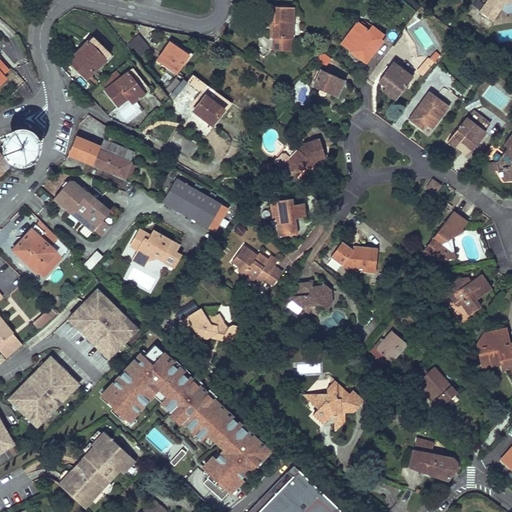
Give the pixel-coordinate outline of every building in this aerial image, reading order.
[(511,0),(488,0),(480,12),(493,22),(501,10),(505,5),(511,3),(511,0)] [(292,38),(293,7),(271,6),(271,25),(272,25),(272,30),(271,30),(270,38),(274,38),(273,50),(291,51),(291,38),(292,38)] [(368,29),(358,21),(341,44),(350,51),(352,48),(368,59),(382,39),(381,38),(368,29)] [(384,34),(372,24),(368,29),(381,38),(384,34)] [(138,58),(150,49),(138,34),(127,44),(138,58)] [(110,54),(92,36),(87,41),(105,59),(110,54)] [(105,59),(87,41),(71,58),(81,68),(78,71),(86,78),(90,75),(105,59)] [(188,54),(169,42),(157,60),(176,72),(188,54)] [(368,59),(352,48),(350,51),(365,62),(368,59)] [(325,67),(331,59),(323,53),(316,61),(325,67)] [(81,68),(71,58),(68,61),(78,71),(81,68)] [(433,62),(430,59),(419,73),(422,75),(433,62)] [(412,77),(392,62),(378,81),(385,86),(392,91),(394,88),(401,93),(405,86),(412,77)] [(150,89),(132,67),(127,71),(144,93),(150,89)] [(345,80),(320,69),(312,86),(320,89),(319,92),(318,93),(319,94),(319,95),(320,95),(320,96),(322,96),(324,95),(326,92),(337,97),(345,80)] [(121,76),(116,70),(111,74),(116,80),(121,76)] [(144,93),(127,71),(121,76),(116,80),(111,74),(100,82),(119,106),(129,97),(133,102),(144,93)] [(230,101),(192,74),(187,81),(204,95),(205,95),(223,109),(230,101)] [(98,84),(90,75),(86,78),(95,87),(98,84)] [(180,83),(175,78),(165,91),(169,95),(171,93),(180,83)] [(187,81),(184,79),(180,83),(171,93),(212,124),(223,109),(205,95),(204,95),(187,81)] [(401,93),(394,88),(392,91),(385,86),(382,90),(396,100),(401,93)] [(449,106),(429,91),(408,119),(423,130),(427,125),(432,129),(449,106)] [(474,124),(469,112),(465,117),(474,124)] [(88,115),(80,125),(95,135),(102,124),(88,115)] [(474,124),(465,117),(447,141),(455,147),(461,140),(473,149),(485,132),(474,124)] [(511,133),(504,144),(508,147),(497,162),(498,170),(503,169),(504,181),(511,179),(511,133)] [(104,141),(88,135),(86,140),(98,145),(101,146),(104,141)] [(20,154),(23,154),(25,153),(27,152),(27,151),(29,149),(29,147),(30,145),(29,142),(28,140),(27,139),(25,137),(22,136),(20,136),(18,137),(15,138),(14,140),(13,141),(12,144),(12,146),(13,148),(14,150),(16,152),(18,153),(20,154)] [(134,152),(104,140),(104,141),(101,146),(98,145),(86,140),(77,136),(69,154),(124,177),(125,175),(130,177),(135,165),(130,163),(134,152)] [(325,158),(319,138),(304,143),(283,165),(296,177),(306,166),(310,161),(314,164),(317,161),(325,158)] [(0,153),(0,174),(10,165),(0,153)] [(498,170),(497,162),(489,163),(490,171),(498,170)] [(16,165),(5,176),(11,182),(22,171),(16,165)] [(228,207),(176,178),(163,202),(214,231),(228,207)] [(432,179),(426,188),(430,190),(433,186),(438,189),(441,185),(432,179)] [(109,211),(86,192),(86,193),(73,182),(66,191),(62,187),(53,199),(65,209),(68,205),(75,210),(71,214),(79,221),(81,218),(85,221),(88,224),(86,226),(92,232),(109,211)] [(66,191),(73,182),(67,182),(62,187),(66,191)] [(303,202),(293,204),(292,198),(269,201),(272,217),(275,217),(278,236),(297,233),(295,218),(306,216),(303,202)] [(75,210),(68,205),(65,209),(71,214),(75,210)] [(467,222),(453,211),(419,255),(427,262),(454,257),(451,238),(463,230),(462,229),(467,222)] [(44,232),(35,224),(31,229),(40,236),(44,232)] [(238,224),(233,231),(241,236),(246,229),(238,224)] [(31,229),(16,246),(21,250),(18,254),(37,272),(38,270),(55,252),(56,251),(40,236),(31,229)] [(150,236),(139,230),(137,234),(148,240),(150,236)] [(178,245),(153,231),(150,236),(148,240),(137,234),(130,246),(138,250),(136,254),(146,260),(157,257),(173,266),(180,255),(174,252),(178,245)] [(377,248),(358,246),(357,251),(356,251),(353,249),(342,241),(330,257),(349,271),(375,273),(377,248)] [(264,261),(260,258),(262,255),(259,252),(257,255),(244,245),(231,262),(240,267),(238,270),(253,281),(256,277),(263,281),(264,279),(272,285),(282,271),(274,265),(276,263),(268,258),(268,259),(266,258),(264,261)] [(18,254),(21,250),(16,246),(13,249),(18,254)] [(95,248),(84,264),(91,269),(102,254),(95,248)] [(72,264),(78,258),(70,250),(64,256),(72,264)] [(44,276),(61,257),(55,252),(38,270),(44,276)] [(146,260),(136,254),(133,259),(144,265),(146,260)] [(491,289),(480,274),(470,281),(467,283),(463,277),(454,279),(446,284),(452,293),(449,295),(456,305),(461,302),(469,314),(480,307),(475,300),(491,289)] [(263,281),(256,277),(253,281),(259,286),(263,281)] [(331,290),(322,283),(320,287),(312,288),(312,281),(299,283),(291,294),(292,301),(307,313),(313,305),(320,304),(327,310),(332,303),(331,290)] [(452,293),(446,284),(440,288),(446,297),(449,295),(452,293)] [(128,337),(137,328),(97,289),(88,298),(91,301),(87,305),(84,302),(84,303),(75,312),(69,317),(75,323),(74,324),(88,337),(89,336),(92,340),(91,341),(102,352),(103,350),(109,356),(124,341),(121,338),(125,333),(128,337)] [(0,351),(5,358),(22,344),(12,332),(0,317),(0,297),(1,296),(0,294),(0,351)] [(57,314),(52,308),(34,323),(39,329),(57,314)] [(214,316),(204,314),(201,308),(198,310),(188,316),(180,321),(186,330),(192,326),(196,331),(197,330),(199,334),(198,335),(199,336),(207,338),(209,337),(211,336),(219,337),(221,340),(233,343),(234,338),(241,334),(243,326),(232,324),(228,327),(223,322),(223,321),(219,313),(214,316)] [(198,310),(190,308),(188,316),(198,310)] [(406,313),(398,321),(410,332),(417,324),(406,313)] [(511,341),(510,342),(509,339),(506,327),(497,329),(498,336),(486,339),(488,346),(477,348),(481,367),(500,363),(501,363),(500,360),(504,359),(506,368),(510,367),(511,374),(511,341)] [(497,329),(484,332),(476,345),(477,348),(488,346),(486,339),(498,336),(497,329)] [(374,346),(369,351),(379,359),(383,355),(390,361),(406,342),(391,330),(376,348),(374,346)] [(139,348),(99,393),(113,406),(111,408),(130,426),(135,420),(132,418),(153,394),(160,400),(158,402),(200,439),(205,433),(222,448),(215,456),(210,452),(197,467),(232,497),(276,449),(154,340),(143,352),(139,348)] [(37,426),(67,395),(65,393),(69,388),(71,390),(78,384),(52,358),(50,356),(44,363),(45,364),(42,368),(40,367),(29,378),(31,379),(27,382),(26,381),(9,398),(15,404),(16,403),(19,406),(18,407),(37,426)] [(418,381),(416,382),(421,388),(423,387),(431,395),(441,406),(447,401),(455,394),(456,392),(433,367),(426,373),(418,381)] [(413,376),(418,381),(426,373),(422,368),(413,376)] [(349,393),(341,386),(337,387),(337,382),(334,380),(331,384),(327,388),(327,393),(320,393),(311,403),(318,409),(313,414),(324,424),(333,414),(336,414),(338,415),(340,413),(344,412),(353,412),(364,401),(352,390),(349,393)] [(320,393),(302,394),(311,403),(320,393)] [(455,394),(447,401),(452,406),(459,399),(455,394)] [(431,395),(429,398),(439,408),(441,406),(431,395)] [(392,406),(387,411),(403,426),(408,421),(392,406)] [(344,421),(344,412),(340,413),(338,415),(336,414),(333,414),(334,432),(344,421)] [(0,420),(0,450),(13,443),(0,420)] [(93,441),(101,433),(98,430),(90,438),(93,441)] [(103,431),(101,433),(93,441),(91,444),(93,445),(85,453),(78,461),(80,464),(76,468),(74,466),(69,471),(61,480),(58,483),(85,508),(92,500),(101,491),(109,481),(120,470),(123,473),(125,471),(133,462),(135,460),(103,431)] [(452,457),(431,453),(432,450),(433,442),(416,438),(414,450),(413,450),(410,466),(447,479),(459,464),(452,457)] [(85,453),(93,445),(91,444),(89,442),(82,450),(85,453)] [(14,445),(9,448),(14,456),(19,453),(14,445)] [(511,446),(501,459),(511,469),(511,446)] [(453,454),(432,450),(431,453),(452,457),(459,464),(459,459),(453,454)] [(129,474),(136,466),(133,462),(125,471),(129,474)] [(347,511),(300,467),(256,511),(347,511)] [(58,477),(61,480),(69,471),(65,468),(58,477)] [(113,484),(109,481),(101,491),(92,500),(96,503),(99,500),(99,499),(101,498),(104,496),(106,493),(107,491),(109,488),(113,484)] [(142,511),(164,511),(166,510),(153,499),(142,511)]
